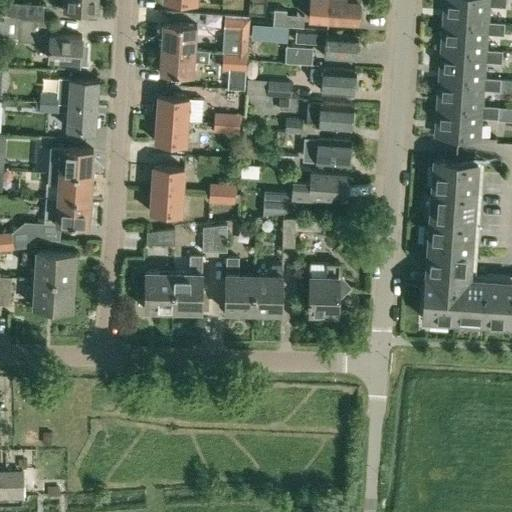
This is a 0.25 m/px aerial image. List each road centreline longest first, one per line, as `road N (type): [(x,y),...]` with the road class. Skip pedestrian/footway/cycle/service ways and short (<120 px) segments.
road 1 (residential): [(381,360),(404,0)]
road 2 (residential): [(105,357),(126,0)]
road 3 (residential): [(381,360),(105,357)]
road 4 (unclassified): [(370,511),(381,360)]
